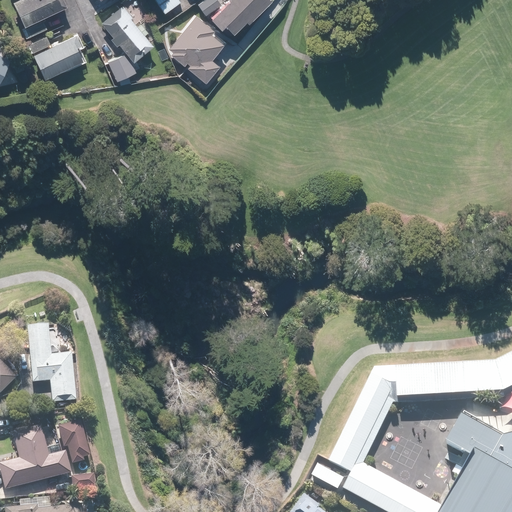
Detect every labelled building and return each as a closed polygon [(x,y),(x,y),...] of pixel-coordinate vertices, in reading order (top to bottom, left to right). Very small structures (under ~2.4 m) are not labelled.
[(55,0),(16,0),(10,3),(22,28),(60,9),(55,0)] [(180,2),(178,0),(152,0),(162,14),(180,2)] [(218,5),(214,0),(199,0),(194,4),(203,16),(218,5)] [(268,2),(266,0),(227,0),(206,19),(216,30),(220,27),(228,36),(242,24),(243,25),(268,2)] [(121,7),(99,25),(130,63),(150,47),(127,19),(130,17),(121,7)] [(212,31),(193,16),(168,49),(171,52),(167,57),(179,66),(180,64),(204,83),(217,66),(208,60),(221,44),(210,35),(212,31)] [(49,47),(30,56),(42,82),(85,62),(73,36),(49,47)] [(130,63),(122,54),(105,61),(114,83),(134,74),(130,63)] [(46,326),(27,327),(31,383),(49,382),(51,404),(73,403),(70,355),(48,356),(46,326)] [(337,489),(385,511),(418,511),(424,499),(354,461),(391,394),(502,390),(511,384),(511,354),(495,362),(378,367),(323,463),(344,475),(337,489)] [(0,394),(15,379),(0,364),(0,394)] [(511,511),(511,436),(506,437),(461,413),(445,441),(473,456),(442,511),(511,511)] [(80,424),(56,429),(60,448),(65,448),(68,465),(82,462),(81,459),(87,457),(80,424)] [(18,461),(0,464),(0,478),(3,490),(69,475),(64,453),(46,457),(39,426),(11,433),(18,461)] [(92,476),(71,478),(71,491),(92,489),(92,476)] [(323,511),(301,493),(285,511),(323,511)] [(18,507),(3,508),(3,511),(80,511),(80,505),(49,507),(48,499),(17,501),(18,507)]
